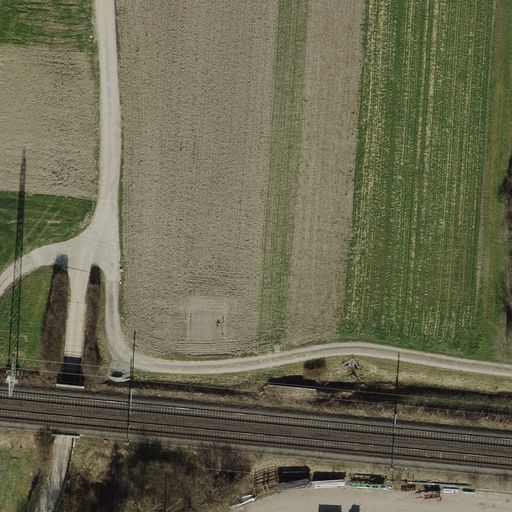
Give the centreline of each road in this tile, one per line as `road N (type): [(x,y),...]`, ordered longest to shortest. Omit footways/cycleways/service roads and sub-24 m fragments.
road 1 (track): [(89,247),(110,254),(116,342),(132,357),(177,367),(231,365),(356,347),(511,371)]
road 2 (track): [(49,511),(70,438),(89,247)]
road 3 (track): [(505,511),(309,496),(243,511)]
road 4 (track): [(105,0),(113,156),(107,212),(89,247)]
